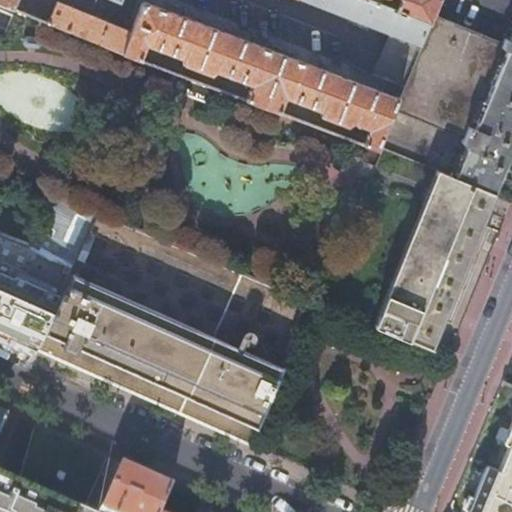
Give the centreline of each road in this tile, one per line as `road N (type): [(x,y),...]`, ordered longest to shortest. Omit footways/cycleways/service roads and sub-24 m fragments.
road 1 (secondary): [(313,511),(0,372)]
road 2 (residential): [(420,511),(511,287)]
